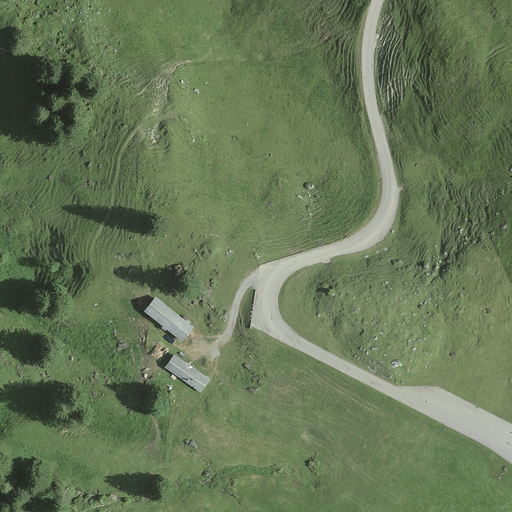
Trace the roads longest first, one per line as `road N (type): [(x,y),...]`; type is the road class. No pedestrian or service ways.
road 1 (track): [(378,0),(367,78),(388,207),(363,239),(299,260),(274,280)]
road 2 (track): [(274,280),(269,312),(279,331),(511,456)]
